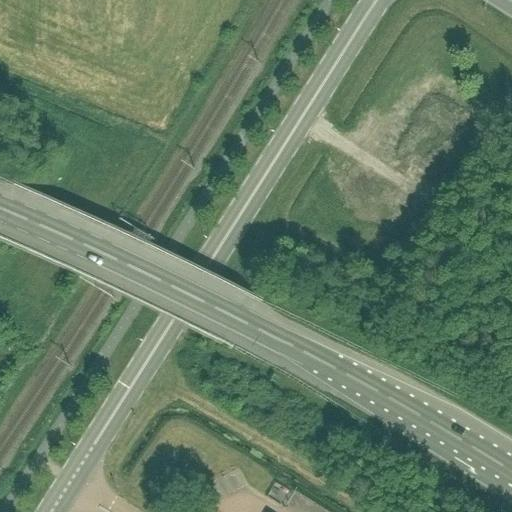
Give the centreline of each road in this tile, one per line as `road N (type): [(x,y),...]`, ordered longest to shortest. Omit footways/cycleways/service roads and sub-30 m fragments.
road 1 (secondary): [(53,511),(376,0)]
road 2 (primary): [(511,472),(242,321),(0,207)]
